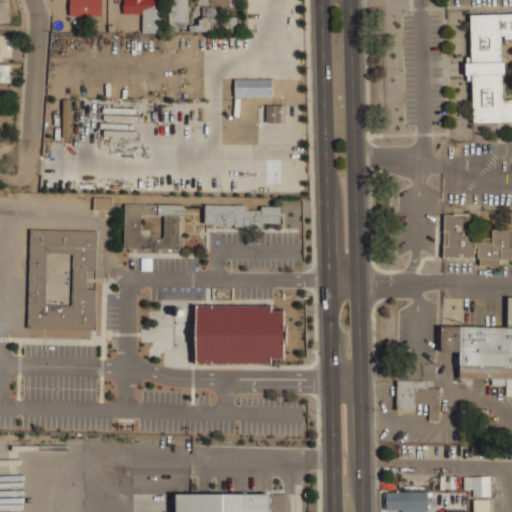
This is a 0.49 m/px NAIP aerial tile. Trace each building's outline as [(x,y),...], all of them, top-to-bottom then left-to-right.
[(69,0),(70,15),(102,15),(102,0),(69,0)] [(142,33),(161,33),(161,0),(123,0),(123,14),(142,14),(142,33)] [(168,0),(169,23),(188,22),(187,0),(168,0)] [(189,25),(189,31),(216,31),(216,6),(201,7),(201,25),(189,25)] [(471,122),(511,121),(511,99),(503,99),(502,38),(511,37),(511,13),(470,14),(471,63),(470,63),(471,122)] [(0,57),(11,58),(12,35),(0,35),(0,57)] [(9,65),(0,64),(0,81),(9,82),(9,65)] [(234,96),(272,97),(272,79),(235,78),(234,96)] [(63,137),(72,137),(72,99),(63,99),(63,137)] [(266,122),(284,123),(285,105),(267,105),(266,122)] [(112,210),(94,210),(94,197),(112,197),(112,210)] [(179,249),(124,248),(125,203),(184,204),(184,215),(178,215),(178,238),(179,238),(179,249)] [(280,224),(281,207),(261,206),(261,210),(244,210),(244,205),(205,204),(205,223),(234,224),(234,227),(264,228),(264,223),(280,224)] [(444,214),(443,255),(480,257),(479,264),(499,265),(499,258),(511,258),(511,246),(511,229),(492,228),(492,235),(473,235),(474,215),(444,214)] [(96,329),(28,328),(30,229),(97,231),(96,271),(87,271),(86,289),(97,289),(96,329)] [(507,326),(441,326),(440,351),(460,351),(459,378),(492,378),(492,385),(506,385),(506,396),(511,396),(511,296),(508,297),(507,326)] [(198,305),(199,365),(274,364),(274,358),(288,358),(287,310),(274,310),(274,304),(198,305)] [(396,410),(415,410),(415,404),(429,404),(429,420),(439,421),(440,388),(427,388),(428,381),(397,380),(396,410)] [(490,476),(464,477),(464,489),(473,489),(473,496),(491,496),(490,476)] [(386,492),(386,510),(402,510),(401,511),(427,511),(428,491),(386,492)] [(270,492),(270,511),(176,511),(177,493),(270,492)] [(490,511),(490,499),(473,499),(473,511),(490,511)]
